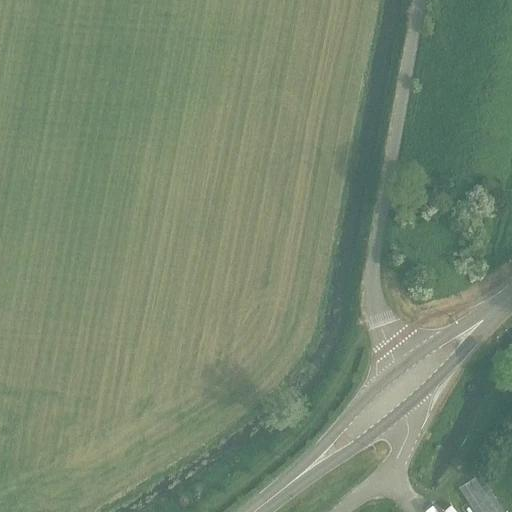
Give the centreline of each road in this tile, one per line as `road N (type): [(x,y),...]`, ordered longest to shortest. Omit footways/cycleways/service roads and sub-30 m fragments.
road 1 (unclassified): [(398,390),(371,283),(421,0)]
road 2 (tertiary): [(256,511),(398,390)]
road 3 (tertiary): [(398,390),(511,286)]
road 4 (unclassified): [(340,511),(407,439),(398,390)]
